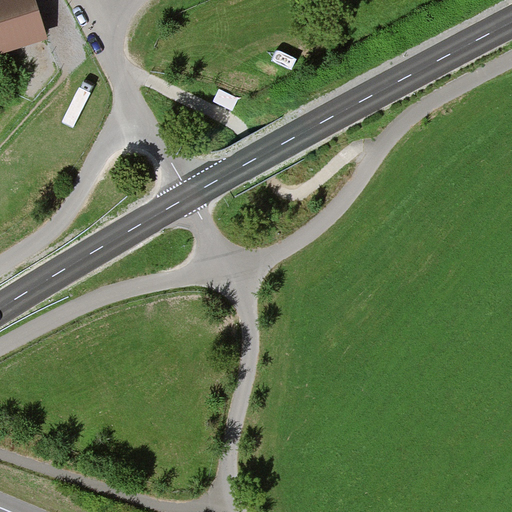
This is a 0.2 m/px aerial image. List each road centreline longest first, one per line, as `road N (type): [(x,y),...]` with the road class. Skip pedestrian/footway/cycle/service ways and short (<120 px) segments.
road 1 (secondary): [(511,22),(190,193)]
road 2 (track): [(239,511),(228,440),(254,361),(250,326),(232,265),(190,193)]
road 3 (track): [(0,450),(185,508),(230,485)]
road 4 (secondary): [(190,193),(0,310)]
road 5 (track): [(0,266),(73,207),(137,105)]
road 6 (residential): [(190,193),(95,23)]
